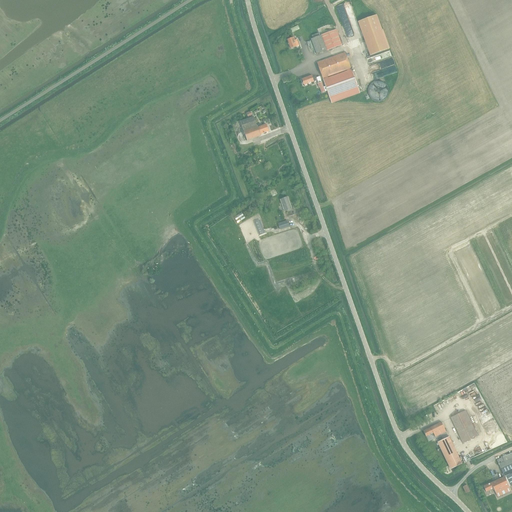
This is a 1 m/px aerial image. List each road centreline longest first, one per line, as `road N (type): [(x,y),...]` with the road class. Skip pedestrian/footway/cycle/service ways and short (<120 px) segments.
road 1 (unknown): [(428,499),(382,437),(339,314),(274,347),(195,228),(233,197),(208,120),(257,84),(230,0)]
road 2 (unclassified): [(468,511),(414,459),(394,426),(247,0)]
road 3 (unclassified): [(0,120),(188,0)]
